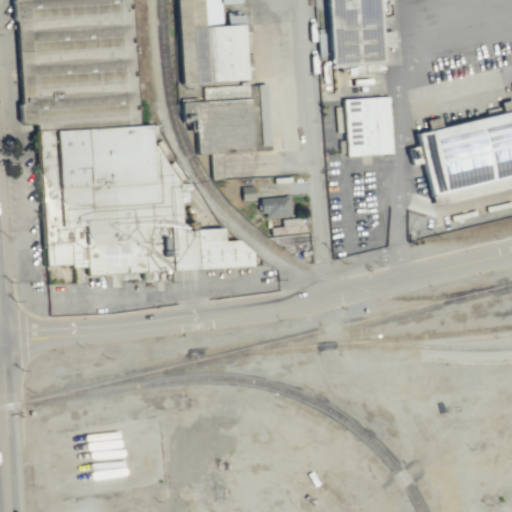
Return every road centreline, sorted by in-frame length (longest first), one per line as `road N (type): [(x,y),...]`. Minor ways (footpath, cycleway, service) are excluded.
road 1 (residential): [(1,337),(323,297),(511,252)]
road 2 (residential): [(323,297),(308,0)]
road 3 (track): [(379,511),(389,488),(416,467),(448,475),(451,511),(481,470),(432,467)]
road 4 (secondary): [(8,511),(1,337)]
